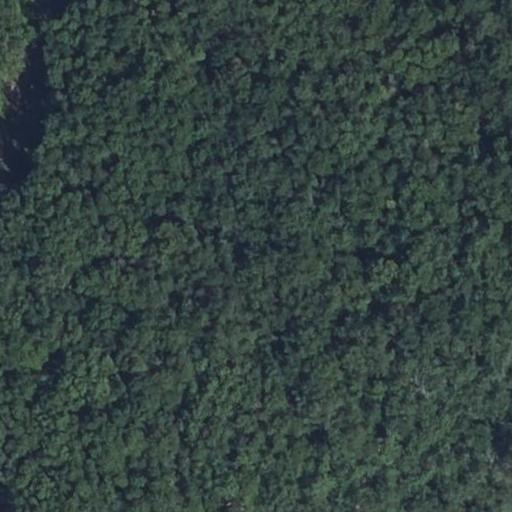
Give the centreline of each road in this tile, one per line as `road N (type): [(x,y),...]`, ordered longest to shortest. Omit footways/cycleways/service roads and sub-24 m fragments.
road 1 (track): [(109,511),(95,447),(57,370),(17,316),(0,306)]
road 2 (track): [(362,511),(371,446),(399,421),(494,408),(511,392)]
road 3 (track): [(511,72),(482,65),(379,10),(339,0)]
